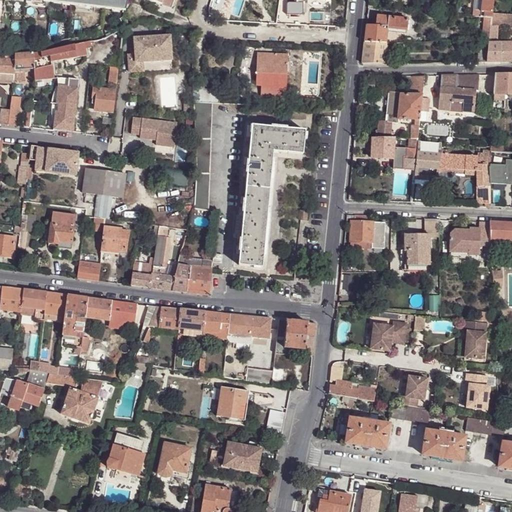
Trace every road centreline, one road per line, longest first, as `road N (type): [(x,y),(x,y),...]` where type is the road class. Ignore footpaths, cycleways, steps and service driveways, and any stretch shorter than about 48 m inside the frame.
road 1 (residential): [(327,315),(0,279)]
road 2 (residential): [(327,315),(317,394),(303,419),(284,511)]
road 3 (residential): [(336,206),(511,216)]
road 4 (unclassified): [(511,70),(350,70)]
road 5 (residential): [(350,70),(336,206)]
